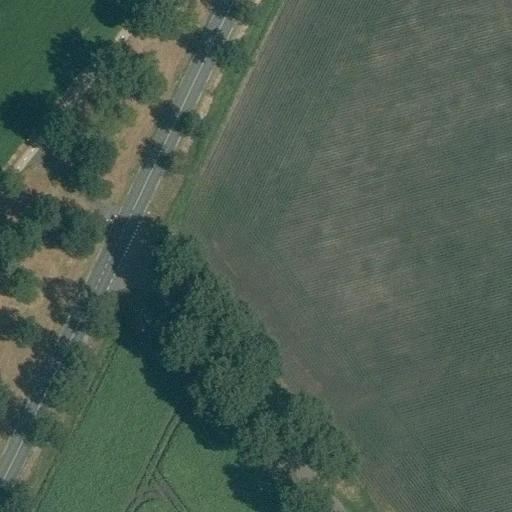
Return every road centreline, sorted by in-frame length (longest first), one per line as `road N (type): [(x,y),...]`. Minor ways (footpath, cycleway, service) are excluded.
road 1 (unclassified): [(340,511),(122,229)]
road 2 (tertiary): [(0,480),(122,229)]
road 3 (tertiary): [(122,229),(234,0)]
